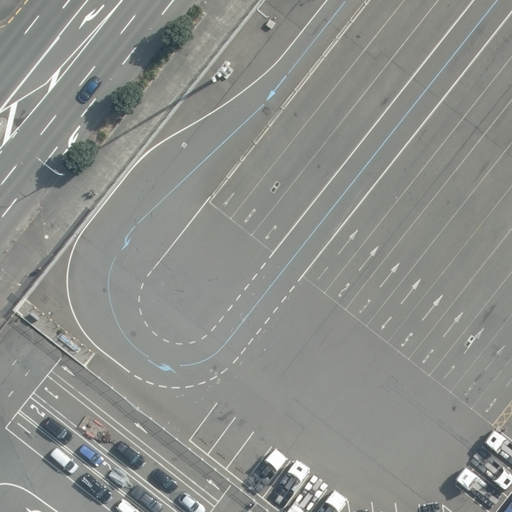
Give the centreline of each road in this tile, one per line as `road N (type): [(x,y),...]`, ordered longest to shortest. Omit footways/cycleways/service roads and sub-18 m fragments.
road 1 (primary): [(157,0),(0,201)]
road 2 (primary): [(105,0),(42,77),(0,88)]
